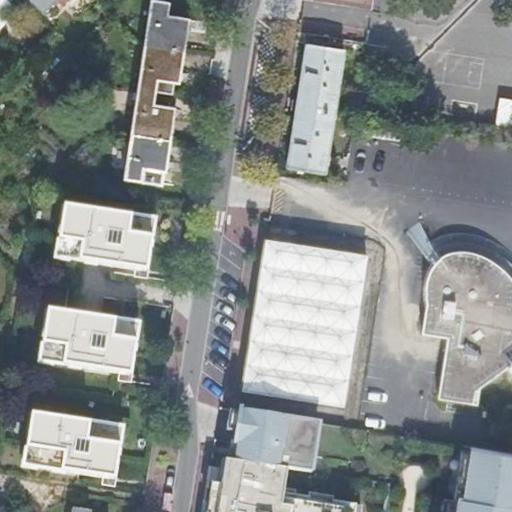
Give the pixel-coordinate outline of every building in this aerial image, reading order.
[(31,0),(30,2),(43,14),(56,0),(31,0)] [(143,45),(183,52),(187,19),(167,16),(169,3),(150,0),(143,45)] [(344,50),(306,44),(287,169),(324,175),(344,50)] [(178,84),(183,52),(143,45),(136,91),(154,94),(171,96),(173,83),(178,84)] [(136,91),(129,136),(169,142),(174,109),(153,105),(154,94),(136,91)] [(169,142),(129,136),(123,179),(141,183),(143,171),(164,174),(169,142)] [(66,260),(135,271),(138,250),(149,251),(151,239),(140,237),(143,219),(63,206),(58,239),(69,241),(66,260)] [(154,220),(143,219),(140,237),(151,239),(154,220)] [(55,258),(66,260),(69,241),(58,239),(55,258)] [(367,261),(266,246),(242,396),(344,412),(367,261)] [(511,372),(511,301),(510,293),(510,283),(511,274),(510,275),(500,265),(490,257),(479,252),(468,248),(455,247),(447,248),(443,249),(435,255),(434,254),(427,272),(424,287),(424,295),(425,303),(420,328),(445,334),(432,394),(477,404),(481,387),(507,367),(511,372)] [(138,250),(135,271),(133,278),(147,280),(151,252),(149,251),(138,250)] [(48,311),(42,344),(53,345),(50,364),(119,375),(122,354),(133,356),(135,344),(124,342),(127,323),(48,311)] [(138,325),(127,323),(124,342),(135,344),(138,325)] [(53,345),(42,344),(39,362),(50,364),(53,345)] [(136,357),(133,356),(122,354),(119,375),(117,383),(131,385),(136,357)] [(237,436),(240,415),(230,413),(227,434),(237,436)] [(305,456),(310,424),(240,413),(240,415),(237,436),(235,445),(235,447),(239,448),(236,462),(236,464),(287,472),(302,474),(312,476),(314,458),(305,456)] [(31,415),(26,448),(37,450),(34,469),(102,480),(106,459),(117,460),(119,448),(108,446),(110,428),(31,415)] [(305,456),(314,458),(319,426),(310,424),(305,456)] [(121,429),(110,428),(108,446),(119,448),(121,429)] [(235,447),(235,445),(231,445),(229,461),(236,462),(239,448),(235,447)] [(37,450),(26,448),(23,467),(34,469),(37,450)] [(511,511),(511,454),(471,449),(471,452),(464,499),(459,498),(458,500),(456,511),(511,511)] [(464,499),(471,452),(461,451),(454,499),(458,500),(459,498),(464,499)] [(119,461),(117,460),(106,459),(102,480),(101,487),(115,489),(119,461)] [(236,464),(223,463),(219,487),(214,511),(360,511),(361,509),(333,504),(308,500),(295,498),(294,498),(294,499),(283,498),(284,491),(287,472),(236,464)] [(214,511),(219,487),(211,486),(207,511),(214,511)] [(296,493),(284,491),(283,498),(294,499),(294,498),(295,498),(296,493)] [(308,500),(333,504),(334,499),(309,496),(308,500)]
